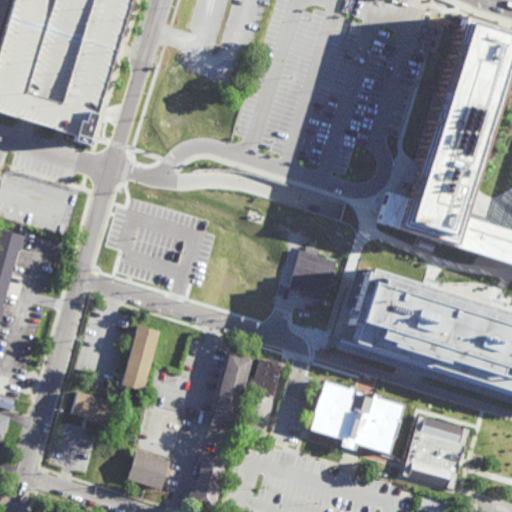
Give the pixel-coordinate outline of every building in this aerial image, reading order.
[(133,0),(101,111),(92,143),(58,132),(29,124),(0,115),(0,53),(15,0),(133,0)] [(458,15),(511,31),(511,45),(461,211),(486,219),(485,223),(511,232),(511,265),(505,263),(393,228),(373,222),(382,192),(402,198),(458,15)] [(66,235),(0,215),(0,179),(4,167),(80,190),(66,235)] [(0,226),(18,232),(18,231),(22,232),(18,248),(15,247),(0,300),(0,304),(2,304),(0,310),(0,226)] [(288,288),(326,298),(336,260),(315,255),(317,250),(300,245),(288,288)] [(511,317),(363,273),(348,324),(356,327),(353,336),(351,342),(511,389),(511,317)] [(141,390),(119,384),(135,323),(158,329),(141,390)] [(227,425),(212,422),(211,425),(203,423),(222,348),(233,351),(232,354),(245,357),(227,425)] [(268,395),(246,388),(255,358),(277,364),(268,395)] [(367,394),(368,392),(376,394),(375,396),(400,404),(396,420),(398,420),(392,438),(390,438),(386,454),(355,444),(351,443),(349,449),(329,443),(331,437),(304,428),(309,412),(307,412),(313,395),(314,395),(319,379),(344,386),(344,384),(353,387),(352,390),(367,394)] [(100,421),(68,413),(74,390),(106,399),(100,421)] [(11,409),(0,405),(0,396),(14,400),(11,409)] [(466,437),(465,439),(466,439),(455,480),(454,480),(453,482),(454,483),(452,490),(399,475),(416,415),(468,429),(466,437)] [(159,489),(125,479),(134,450),(168,460),(159,489)] [(209,509),(182,503),(185,491),(187,492),(193,465),(190,464),(193,452),(220,459),(209,509)]
